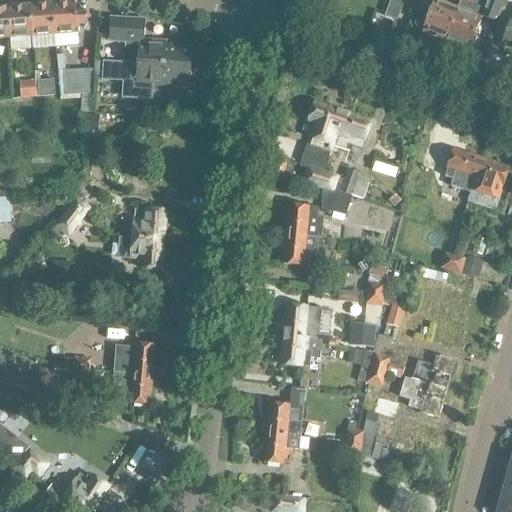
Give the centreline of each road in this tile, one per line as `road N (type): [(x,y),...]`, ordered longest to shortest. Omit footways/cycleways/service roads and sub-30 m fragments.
road 1 (residential): [(204,470),(252,22)]
road 2 (residential): [(511,115),(252,22)]
